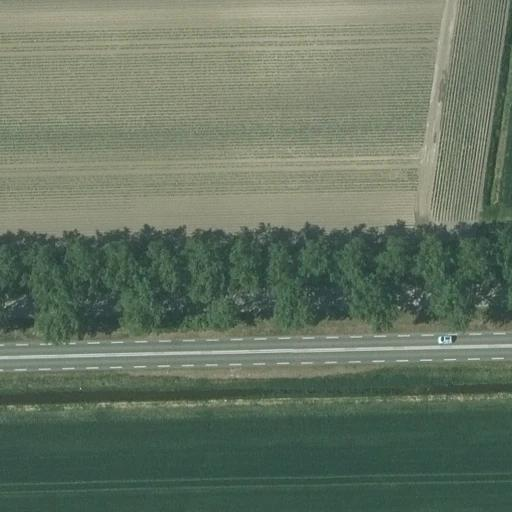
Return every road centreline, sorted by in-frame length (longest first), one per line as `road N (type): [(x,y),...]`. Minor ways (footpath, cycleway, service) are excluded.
road 1 (unclassified): [(0,310),(511,297)]
road 2 (secondary): [(511,346),(0,358)]
